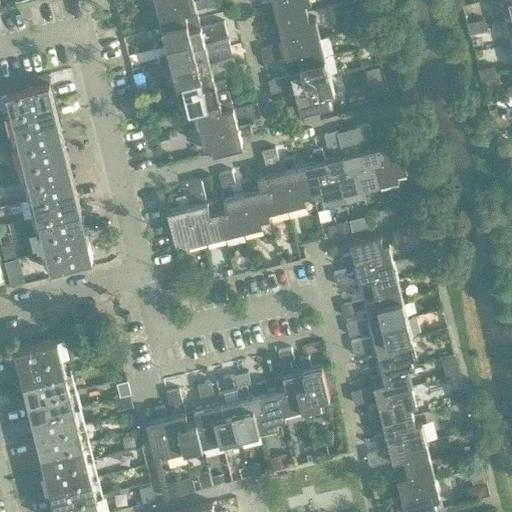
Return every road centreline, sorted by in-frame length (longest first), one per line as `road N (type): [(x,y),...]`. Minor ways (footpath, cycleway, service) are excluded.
road 1 (residential): [(140,274),(85,41),(74,30),(0,46)]
road 2 (residential): [(324,289),(156,334),(140,274)]
road 3 (residential): [(140,274),(0,310)]
